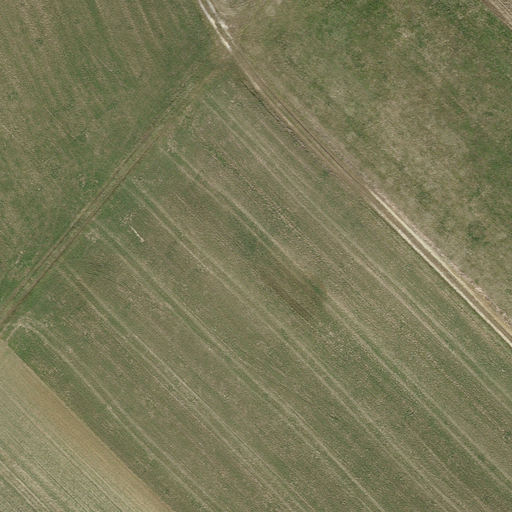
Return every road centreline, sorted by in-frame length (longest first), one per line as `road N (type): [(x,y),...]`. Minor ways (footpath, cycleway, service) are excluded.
road 1 (track): [(204,0),(224,44),(511,337)]
road 2 (track): [(0,340),(264,0)]
